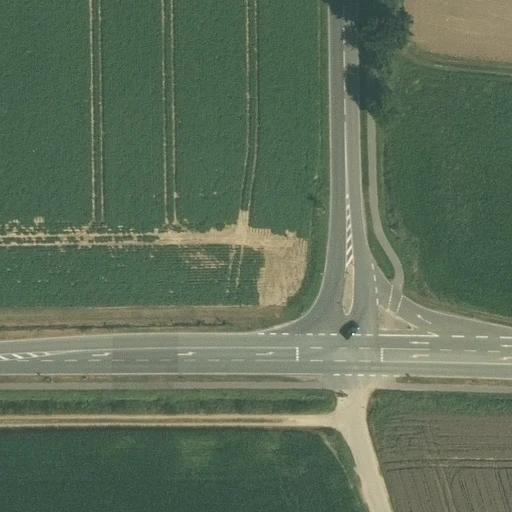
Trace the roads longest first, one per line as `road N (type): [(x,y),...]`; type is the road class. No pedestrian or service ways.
road 1 (track): [(0,422),(351,421)]
road 2 (secondary): [(0,370),(347,367)]
road 3 (secondary): [(331,344),(0,355)]
road 4 (tertiary): [(346,158),(331,344)]
road 5 (secondary): [(347,367),(511,374)]
road 6 (track): [(400,0),(401,48),(431,62),(511,71)]
road 7 (tertiary): [(343,0),(346,158)]
road 8 (track): [(347,367),(351,421),(379,511)]
road 9 (tertiary): [(493,345),(394,308),(364,278)]
road 10 (secondary): [(493,345),(358,344)]
road 11 (tertiary): [(364,278),(346,158)]
